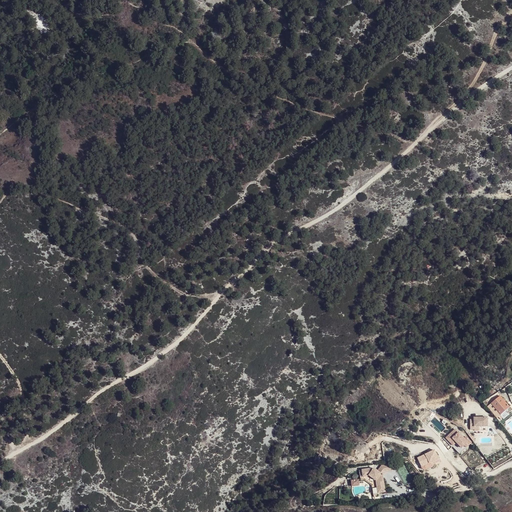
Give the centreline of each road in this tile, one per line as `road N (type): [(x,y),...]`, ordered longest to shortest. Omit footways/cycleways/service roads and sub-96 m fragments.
road 1 (track): [(0,461),(156,359),(270,247),(366,187),(511,68)]
road 2 (track): [(443,119),(466,92),(497,27),(511,18)]
